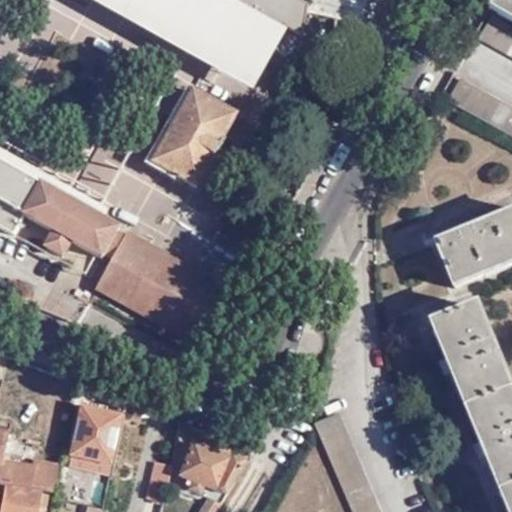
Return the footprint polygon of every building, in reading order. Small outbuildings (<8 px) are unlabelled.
[(106,0),(188,46),(192,38),(204,45),(208,47),(213,47),(216,47),(219,47),(221,46),(224,45),(226,45),(229,43),(231,42),(233,40),(237,37),(239,32),(295,63),(306,10),(307,6),(295,0),(233,0),(232,4),(224,0),(106,0)] [(365,24),(368,8),(352,0),(308,0),(307,6),(306,10),(365,24)] [(352,0),(368,8),(369,0),(352,0)] [(511,0),(492,0),(488,7),(511,20),(511,0)] [(511,23),(492,13),(479,35),(511,53),(511,23)] [(511,104),(497,96),(457,75),(444,97),(476,114),(511,133),(511,104)] [(235,114),(190,89),(151,162),(194,187),(235,114)] [(0,161),(101,217),(106,208),(0,149),(0,161)] [(118,227),(101,217),(0,161),(0,227),(12,234),(22,215),(51,231),(43,247),(60,257),(69,241),(100,258),(102,256),(116,231),(118,227)] [(452,232),(433,239),(451,284),(511,258),(511,206),(467,225),(466,221),(451,227),(452,232)] [(124,235),(110,260),(95,289),(186,338),(217,280),(126,231),(124,235)] [(124,235),(116,231),(102,256),(110,260),(124,235)] [(511,511),(511,398),(473,302),(428,320),(507,511),(511,511)] [(82,406),(73,455),(109,462),(119,414),(82,406)] [(380,511),(337,410),(312,420),(350,511),(380,511)] [(53,492),(59,465),(36,461),(35,465),(5,459),(10,430),(0,428),(0,481),(3,482),(53,492)] [(213,511),(247,456),(231,450),(229,454),(193,441),(180,473),(189,476),(186,483),(194,486),(192,490),(199,492),(204,483),(213,486),(197,511),(213,511)] [(152,480),(169,483),(169,481),(171,467),(156,463),(152,480)] [(5,485),(0,511),(37,511),(39,505),(44,505),(46,494),(5,485)]
